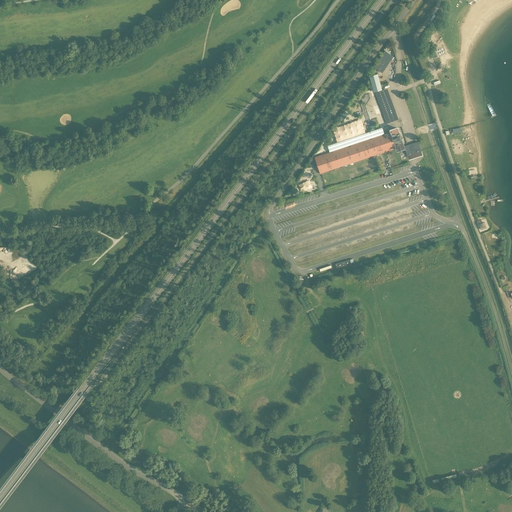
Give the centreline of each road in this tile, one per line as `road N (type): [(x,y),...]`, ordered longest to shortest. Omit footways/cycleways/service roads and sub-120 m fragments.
road 1 (secondary): [(0,495),(383,0)]
road 2 (track): [(0,255),(24,249),(31,228),(142,215),(338,0)]
road 3 (track): [(0,131),(59,137),(181,85),(201,61),(223,0)]
road 4 (unclassified): [(200,511),(87,437),(0,365)]
